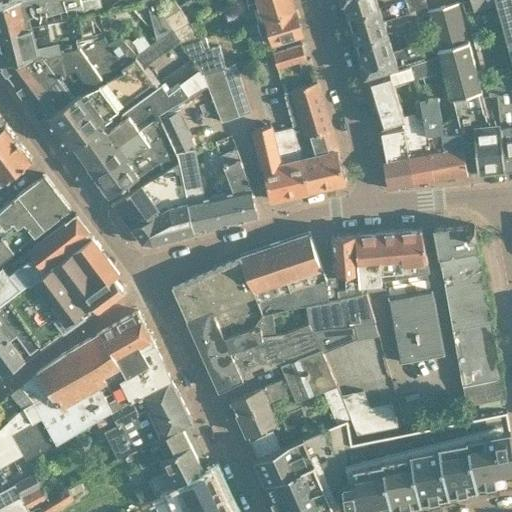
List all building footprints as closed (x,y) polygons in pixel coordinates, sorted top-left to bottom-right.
[(8,0),(0,2),(0,33),(16,30),(15,27),(31,23),(79,13),(85,12),(84,9),(95,6),(96,10),(103,9),(101,0),(8,0)] [(176,0),(169,0),(160,7),(166,15),(180,6),(176,0)] [(293,0),(247,0),(248,3),(258,0),(264,19),(296,9),(293,0)] [(343,0),(348,15),(378,6),(378,5),(387,2),(395,0),(394,0),(343,0)] [(378,6),(348,15),(357,44),(387,35),(382,18),(427,4),(425,0),(395,0),(387,2),(378,5),(378,6)] [(494,0),(471,0),(474,10),(495,4),(494,0)] [(511,0),(494,0),(495,4),(508,46),(511,44),(511,0)] [(458,1),(427,10),(439,55),(443,70),(451,98),(480,90),(481,89),(458,1)] [(166,15),(163,17),(171,27),(173,30),(191,22),(180,6),(166,15)] [(258,21),(262,33),(249,37),(252,48),(303,32),(296,9),(264,19),(258,21)] [(16,30),(0,33),(0,55),(2,63),(69,48),(80,45),(104,35),(93,39),(92,29),(84,31),(79,13),(31,23),(15,27),(16,30)] [(191,22),(173,30),(177,37),(180,41),(181,40),(184,44),(207,37),(206,36),(201,38),(201,37),(199,35),(191,22)] [(171,27),(143,48),(151,58),(177,37),(173,30),(171,27)] [(481,31),(471,34),(476,49),(486,46),(481,31)] [(69,48),(2,63),(41,115),(63,98),(65,101),(86,88),(122,66),(123,66),(135,56),(121,33),(108,41),(104,35),(80,45),(69,48)] [(387,35),(357,44),(366,73),(368,73),(369,77),(386,72),(389,71),(409,64),(424,60),(418,41),(391,50),(387,35)] [(207,37),(184,44),(190,55),(192,57),(199,65),(201,69),(205,73),(223,67),(237,63),(236,62),(226,65),(220,45),(210,47),(207,37)] [(302,43),(273,52),(278,68),(300,61),(303,71),(313,68),(310,58),(307,59),(302,43)] [(424,60),(409,64),(412,76),(414,75),(415,78),(443,70),(439,55),(424,60)] [(65,101),(61,104),(45,115),(69,147),(73,143),(73,144),(74,143),(112,115),(111,113),(154,81),(135,56),(123,66),(122,66),(124,71),(86,88),(65,101)] [(237,63),(223,67),(239,114),(252,109),(237,63)] [(386,72),(369,77),(367,78),(382,126),(401,120),(404,119),(403,115),(393,82),(412,76),(409,64),(389,71),(386,72)] [(223,67),(205,73),(209,85),(221,121),(226,119),(239,115),(239,114),(223,67)] [(509,68),(494,71),(496,84),(511,81),(509,68)] [(201,69),(181,84),(190,96),(193,94),(209,85),(205,73),(201,69)] [(317,81),(292,88),(306,136),(310,136),(315,154),(301,157),(310,190),(346,181),(338,148),(317,81)] [(490,95),(497,94),(500,122),(504,167),(511,166),(511,82),(489,86),(490,95)] [(186,99),(190,96),(181,84),(168,93),(161,84),(122,113),(120,117),(122,120),(106,131),(104,128),(76,147),(88,164),(159,114),(186,99)] [(422,109),(420,110),(429,147),(435,180),(468,174),(468,171),(462,140),(460,131),(456,118),(442,121),(437,96),(434,97),(431,84),(416,86),(422,109)] [(462,140),(468,171),(504,167),(500,122),(488,124),(481,89),(480,90),(451,98),(456,118),(460,131),(462,140)] [(186,99),(159,114),(179,159),(194,229),(246,217),(242,189),(237,190),(236,189),(234,189),(215,194),(215,196),(208,198),(196,146),(180,111),(187,107),(187,106),(197,100),(193,94),(190,96),(186,99)] [(404,119),(401,120),(403,127),(402,127),(414,183),(435,180),(429,147),(420,110),(403,115),(404,119)] [(159,114),(88,164),(110,195),(138,173),(161,161),(163,164),(159,166),(162,170),(179,159),(159,114)] [(6,122),(0,126),(0,177),(1,180),(32,156),(6,122)] [(272,124),(254,128),(271,199),(310,190),(301,157),(294,127),(273,131),(272,124)] [(414,183),(402,127),(378,132),(381,147),(382,146),(387,151),(388,155),(382,156),(388,188),(414,183)] [(231,133),(215,140),(234,189),(236,189),(237,190),(242,189),(246,217),(259,214),(252,185),(231,133)] [(133,188),(113,200),(143,239),(148,241),(152,241),(194,229),(179,159),(162,170),(133,188)] [(0,219),(6,227),(14,220),(18,225),(24,221),(35,234),(71,206),(45,173),(29,185),(18,194),(18,195),(0,210),(0,219)] [(0,268),(0,303),(27,283),(91,232),(76,212),(29,247),(30,248),(12,262),(16,268),(9,273),(4,265),(0,268)] [(441,225),(466,399),(507,393),(481,219),(441,225)] [(422,226),(356,232),(361,282),(362,282),(386,280),(429,271),(422,229),(422,226)] [(240,254),(239,255),(263,312),(272,311),(284,309),(306,304),(339,298),(338,288),(336,275),(326,278),(316,249),(312,236),(310,230),(240,254)] [(91,232),(27,283),(34,293),(41,288),(66,321),(94,300),(99,305),(123,288),(113,275),(120,270),(103,248),(91,232)] [(356,232),(332,234),(333,254),(335,271),(345,270),(347,288),(338,288),(339,298),(363,292),(362,282),(361,282),(356,232)] [(0,261),(15,250),(2,234),(0,235),(0,261)] [(239,255),(173,284),(187,316),(211,305),(223,334),(253,323),(254,327),(261,325),(263,335),(275,333),(272,311),(263,312),(239,255)] [(339,298),(306,304),(308,322),(313,330),(332,327),(350,325),(375,321),(367,292),(363,292),(339,298)] [(211,305),(187,316),(220,389),(238,381),(244,378),(244,377),(252,373),(250,369),(264,363),(279,357),(281,363),(282,363),(322,347),(324,351),(339,345),(335,335),(351,333),(350,325),(313,330),(308,322),(288,331),(275,333),(263,335),(261,325),(254,327),(253,323),(223,334),(211,305)] [(63,352),(37,370),(37,371),(48,387),(51,390),(54,395),(61,405),(108,379),(110,383),(161,355),(155,342),(139,309),(102,329),(63,352)] [(0,369),(3,374),(24,359),(12,342),(0,325),(0,369)] [(232,400),(257,455),(278,445),(274,434),(269,432),(265,425),(277,420),(269,400),(292,391),(296,400),(335,385),(337,384),(324,351),(322,347),(282,363),(286,375),(232,400)] [(0,426),(0,449),(16,441),(22,453),(26,460),(97,420),(112,412),(172,378),(171,378),(161,355),(110,383),(108,379),(61,405),(54,395),(51,390),(24,406),(0,426)] [(122,432),(109,439),(119,459),(126,456),(132,453),(182,426),(192,421),(193,421),(172,378),(112,412),(119,425),(122,432)] [(363,389),(341,394),(358,433),(398,425),(391,401),(370,406),(363,389)] [(352,442),(350,443),(356,473),(363,511),(362,511),(361,511),(383,511),(393,510),(393,508),(422,503),(421,501),(450,495),(450,493),(478,488),(478,486),(506,481),(507,480),(506,478),(511,477),(511,433),(511,427),(510,427),(507,409),(352,441),(352,442)] [(112,412),(97,420),(103,433),(106,431),(119,425),(112,412)] [(257,456),(254,458),(265,481),(273,496),(271,497),(277,511),(356,511),(362,511),(363,511),(356,473),(350,443),(352,442),(352,441),(347,418),(278,445),(257,456)] [(132,453),(126,456),(128,461),(138,456),(143,467),(161,458),(162,458),(191,444),(182,426),(132,453)] [(168,471),(150,480),(156,492),(185,477),(203,468),(191,444),(162,458),(168,471)] [(211,469),(152,499),(152,501),(157,511),(230,511),(232,511),(211,469)] [(0,491),(0,507),(22,496),(41,485),(34,473),(15,483),(7,487),(0,491)] [(41,485),(22,496),(27,505),(47,495),(41,485)] [(147,485),(137,491),(141,500),(152,495),(147,485)] [(49,511),(74,497),(68,489),(41,506),(44,511),(49,511)] [(22,496),(0,507),(0,511),(20,511),(29,508),(27,505),(22,496)]
